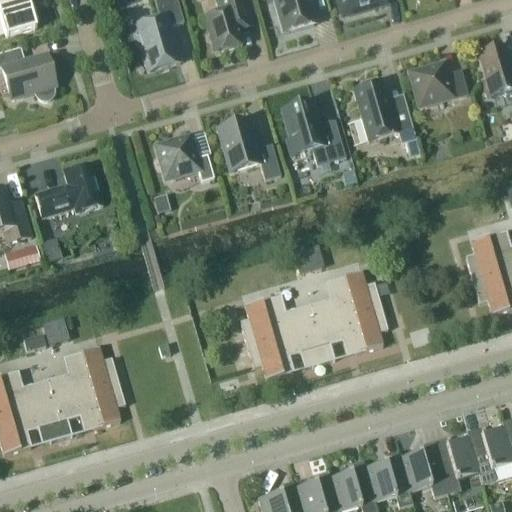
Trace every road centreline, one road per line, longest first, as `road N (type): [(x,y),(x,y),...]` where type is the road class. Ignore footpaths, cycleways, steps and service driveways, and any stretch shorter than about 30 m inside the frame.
road 1 (residential): [(111,122),(511,0)]
road 2 (residential): [(511,357),(206,440)]
road 3 (residential): [(221,472),(511,388)]
road 4 (residential): [(206,440),(0,508)]
road 5 (residential): [(88,511),(221,472)]
road 6 (residential): [(111,122),(78,0)]
